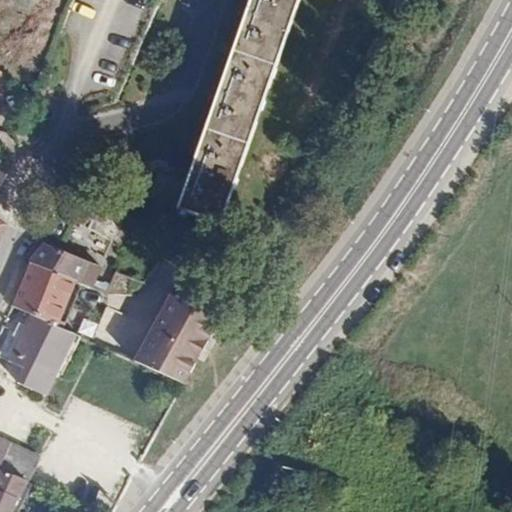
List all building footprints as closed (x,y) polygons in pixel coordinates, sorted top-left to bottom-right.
[(221,221),(297,0),(250,0),(179,207),(221,221)] [(94,269),(39,245),(28,267),(74,288),(84,291),(94,269)] [(74,288),(28,267),(10,307),(30,316),(65,332),(69,324),(60,319),(74,288)] [(214,309),(164,286),(128,362),(178,385),(214,309)] [(44,401),(75,336),(65,332),(30,316),(7,365),(21,373),(15,387),(44,401)] [(38,456),(0,440),(0,470),(28,482),(38,456)] [(113,511),(118,502),(83,486),(75,502),(96,511),(113,511)] [(0,511),(6,511),(13,497),(0,490),(0,511)]
